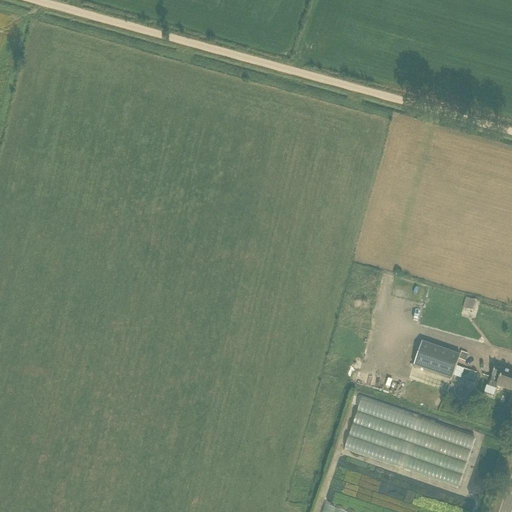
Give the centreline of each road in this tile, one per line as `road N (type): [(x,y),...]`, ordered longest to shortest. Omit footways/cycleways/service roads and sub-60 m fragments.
road 1 (track): [(511,132),(29,0)]
road 2 (track): [(42,3),(0,194)]
